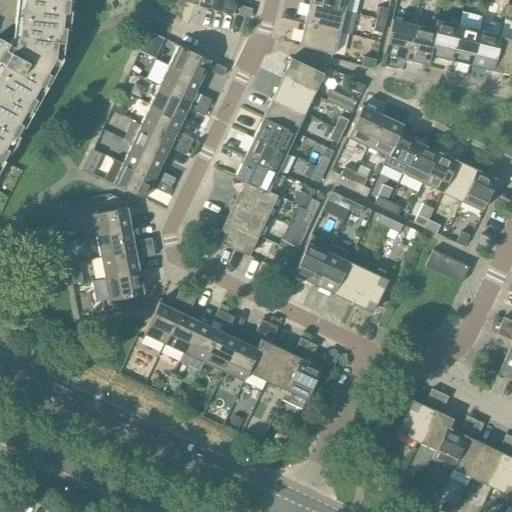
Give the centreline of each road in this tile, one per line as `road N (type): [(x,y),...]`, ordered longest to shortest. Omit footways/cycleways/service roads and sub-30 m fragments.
road 1 (residential): [(372,360),(359,345),(174,257),(170,224),(253,57)]
road 2 (tertiary): [(293,506),(0,365)]
road 3 (tertiary): [(0,433),(166,511)]
road 4 (residential): [(293,506),(372,360)]
road 5 (residential): [(434,362),(456,351),(511,240)]
